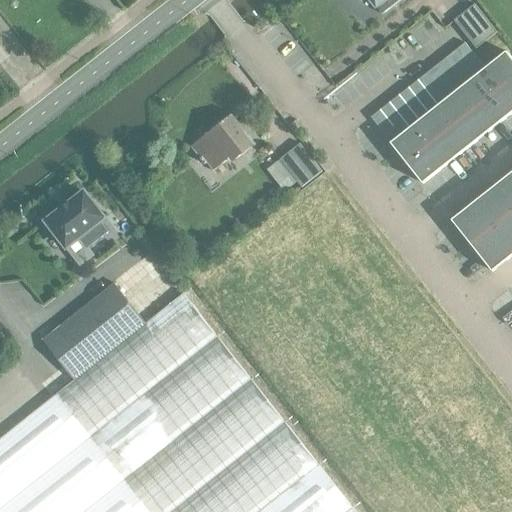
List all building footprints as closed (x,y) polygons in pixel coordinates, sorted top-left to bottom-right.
[(362,0),(370,0),(382,15),(401,0),(362,0)] [(485,14),(473,0),(445,0),(442,3),(464,31),(485,14)] [(485,69),(465,43),(455,52),(475,77),(485,69)] [(423,184),(511,114),(511,58),(507,52),(485,69),(475,77),(465,84),(456,92),(447,99),(437,107),(428,114),(418,121),(409,129),(400,136),(391,143),(391,144),(423,185),(423,184)] [(475,77),(455,52),(445,59),(465,84),(475,77)] [(313,57),(310,60),(317,67),(307,75),(323,92),(335,82),(313,57)] [(465,84),(445,59),(436,67),(456,92),(465,84)] [(456,92),(436,67),(427,74),(447,99),(456,92)] [(447,99),(427,74),(417,82),(437,107),(447,99)] [(437,107),(417,82),(408,89),(428,114),(437,107)] [(428,114),(408,89),(399,96),(418,121),(428,114)] [(418,121),(399,96),(389,104),(409,129),(418,121)] [(409,129),(389,104),(380,111),(400,136),(409,129)] [(400,136),(380,111),(371,118),(391,143),(400,136)] [(256,145),(240,125),(232,115),(192,147),(205,165),(207,163),(214,172),(230,160),(232,164),(256,145)] [(300,144),(280,160),(302,188),(322,172),(300,144)] [(493,273),(511,257),(511,172),(452,221),(479,255),(492,272),(493,273)] [(85,192),(46,222),(67,248),(80,238),(87,247),(107,232),(100,222),(105,218),(85,192)] [(147,325),(146,324),(115,284),(43,340),(76,381),(76,382),(147,325)] [(149,511),(355,511),(184,295),(146,324),(147,325),(76,382),(76,381),(57,395),(149,511)] [(149,511),(57,395),(0,440),(0,511),(149,511)]
